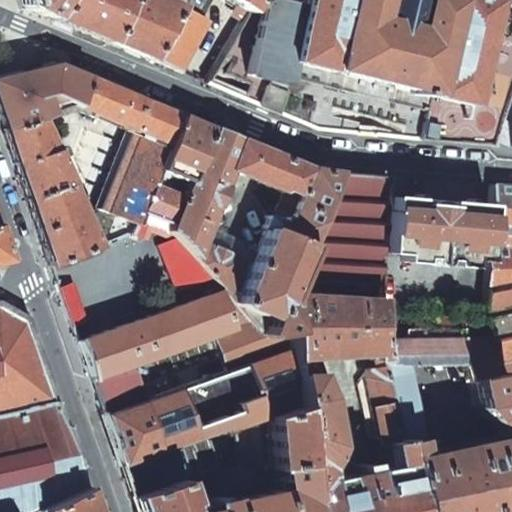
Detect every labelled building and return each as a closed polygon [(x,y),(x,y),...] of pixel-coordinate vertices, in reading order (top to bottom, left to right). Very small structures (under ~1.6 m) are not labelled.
[(21,0),(23,8),(47,18),(56,0),(21,0)] [(56,0),(47,18),(78,31),(106,42),(126,0),(56,0)] [(126,0),(106,42),(128,51),(146,59),(177,6),(164,1),(161,0),(126,0)] [(180,0),(177,6),(200,18),(210,0),(180,0)] [(226,0),(236,5),(233,10),(243,16),(244,16),(251,4),(253,0),(226,0)] [(260,7),(244,75),(268,81),(284,85),(289,62),(328,72),(329,70),(410,90),(409,94),(415,95),(416,92),(425,94),(424,95),(463,105),(461,118),(463,119),(457,143),(492,146),(493,143),(499,127),(497,127),(499,119),(506,103),(470,92),(492,1),(511,6),(511,0),(301,0),(300,6),(273,0),(267,0),(261,4),(260,7)] [(177,6),(146,59),(175,71),(206,20),(200,18),(177,6)] [(0,76),(0,125),(1,129),(47,114),(40,95),(47,94),(74,105),(75,104),(85,77),(68,70),(54,64),(19,72),(0,76)] [(121,219),(117,229),(128,233),(131,234),(140,214),(158,170),(180,116),(122,92),(85,77),(75,104),(74,105),(91,112),(89,116),(100,121),(102,117),(126,126),(120,141),(119,140),(118,143),(81,127),(77,136),(68,158),(86,166),(80,180),(99,189),(92,207),(121,219)] [(264,85),(256,105),(275,112),(281,97),(284,85),(268,81),(266,86),(264,85)] [(40,95),(47,114),(74,105),(47,94),(40,95)] [(14,166),(49,266),(95,248),(95,247),(104,243),(66,159),(59,145),(50,149),(42,131),(52,126),(47,114),(1,129),(14,166)] [(195,122),(180,116),(158,170),(163,173),(186,183),(188,184),(211,129),(195,122)] [(59,145),(66,159),(68,158),(77,136),(53,126),(52,126),(59,145)] [(232,301),(262,336),(286,332),(283,302),(285,295),(292,279),(338,172),(312,170),(258,148),(211,129),(188,184),(170,226),(168,230),(176,238),(192,258),(197,243),(227,169),(281,191),(270,217),(266,216),(265,216),(260,228),(263,229),(232,301)] [(188,184),(186,183),(181,197),(158,188),(163,173),(158,170),(140,214),(170,226),(188,184)] [(338,172),(292,279),(378,284),(381,249),(385,197),(387,176),(362,174),(338,172)] [(511,186),(490,185),(489,205),(485,258),(481,310),(488,341),(492,361),(511,356),(511,186)] [(381,249),(485,258),(489,205),(437,201),(432,199),(424,200),(385,197),(381,249)] [(138,237),(145,223),(167,232),(168,230),(170,226),(140,214),(131,234),(138,237)] [(158,245),(174,292),(211,278),(192,258),(176,238),(158,245)] [(222,291),(224,293),(238,260),(197,243),(192,258),(211,278),(222,291)] [(56,287),(69,327),(85,322),(71,282),(56,287)] [(88,380),(100,414),(288,349),(286,332),(262,336),(232,301),(224,293),(222,291),(178,305),(74,341),(88,380)] [(304,358),(369,354),(371,360),(380,358),(379,353),(376,340),(375,333),(378,299),(285,295),(283,302),(286,332),(288,349),(290,359),(304,358)] [(0,511),(32,511),(83,486),(55,407),(31,338),(24,319),(0,305),(0,511)] [(376,340),(379,353),(381,366),(397,440),(411,511),(511,511),(511,458),(492,361),(488,341),(461,341),(461,339),(458,339),(458,317),(411,318),(410,334),(403,334),(403,340),(376,340)] [(117,463),(118,466),(154,453),(192,439),(194,442),(204,438),(203,435),(222,428),(224,433),(252,423),(294,408),(291,374),(290,359),(288,349),(100,414),(110,442),(117,463)] [(511,458),(511,356),(492,361),(511,458)] [(290,359),(291,374),(309,374),(304,358),(290,359)] [(356,385),(365,435),(372,439),(380,443),(397,440),(381,366),(367,369),(356,385)] [(352,473),(319,479),(317,467),(323,457),(328,446),(319,398),(309,374),(291,374),(294,408),(304,511),(411,511),(397,440),(380,443),(385,466),(360,471),(358,463),(351,465),(352,473)] [(128,497),(133,511),(304,511),(294,408),(252,423),(253,438),(265,437),(268,469),(269,470),(270,470),(272,481),(279,484),(281,484),(281,487),(223,500),(221,499),(204,502),(203,504),(204,509),(191,511),(181,511),(179,504),(183,502),(183,501),(176,480),(128,497)] [(125,486),(128,497),(176,480),(169,462),(158,466),(154,453),(118,466),(125,486)] [(92,511),(83,486),(32,511),(92,511)]
